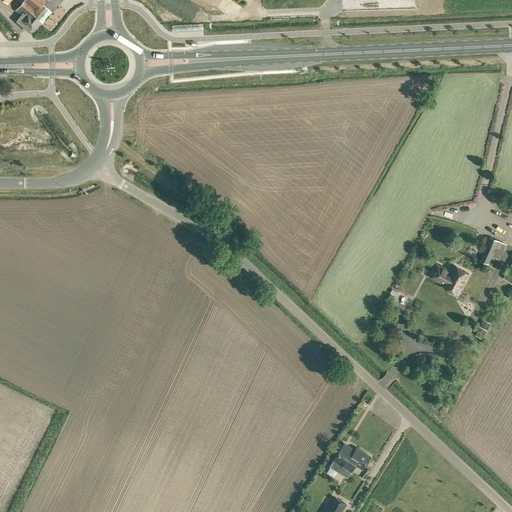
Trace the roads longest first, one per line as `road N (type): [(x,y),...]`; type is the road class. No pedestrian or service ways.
road 1 (unclassified): [(508,511),(234,251),(99,163)]
road 2 (primary): [(217,60),(511,44)]
